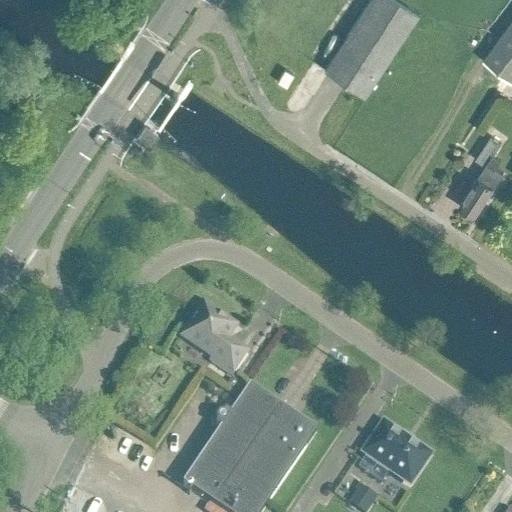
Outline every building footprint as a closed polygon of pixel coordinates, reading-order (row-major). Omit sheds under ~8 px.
[(364,93),(416,13),(396,0),(366,0),(323,67),(364,93)] [(511,80),(511,32),(489,64),(511,80)] [(285,84),(292,72),(283,67),(276,79),(285,84)] [(152,138),(157,132),(144,124),(140,130),(136,136),(148,144),(152,138)] [(459,203),(475,214),(503,170),(496,166),(501,158),(492,153),(500,140),(491,134),(475,157),(485,163),(459,203)] [(231,348),(225,344),(234,330),(217,318),(219,316),(202,305),(191,321),(193,323),(181,340),(212,361),(209,365),(230,380),(231,379),(246,357),(232,347),(231,348)] [(232,381),(226,389),(233,394),(239,387),(232,381)] [(215,511),(264,511),(316,436),(249,390),(182,489),(215,511)] [(383,429),(364,456),(409,487),(427,459),(383,429)] [(369,511),(377,501),(359,489),(347,507),(354,511),(369,511)]
